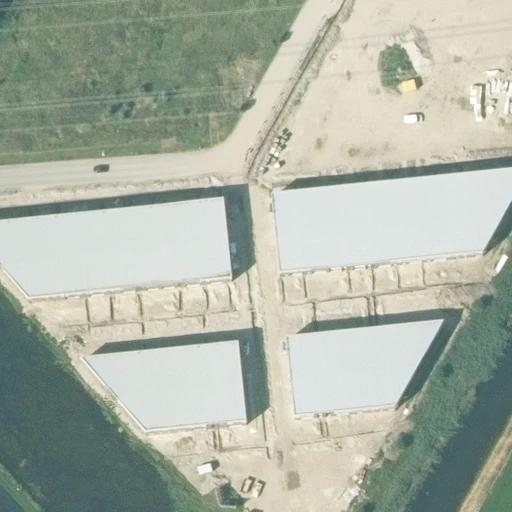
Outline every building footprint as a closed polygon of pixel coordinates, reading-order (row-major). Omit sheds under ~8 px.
[(511,204),(511,174),(270,199),(278,279),(482,258),(511,204)] [(223,204),(0,226),(0,273),(28,305),(231,284),(223,204)] [(443,327),(285,343),(294,422),(394,412),(443,327)] [(237,347),(79,364),(145,437),(245,427),(237,347)] [(216,494),(205,496),(216,509),(219,511),(334,511),(353,477),(216,494)]
